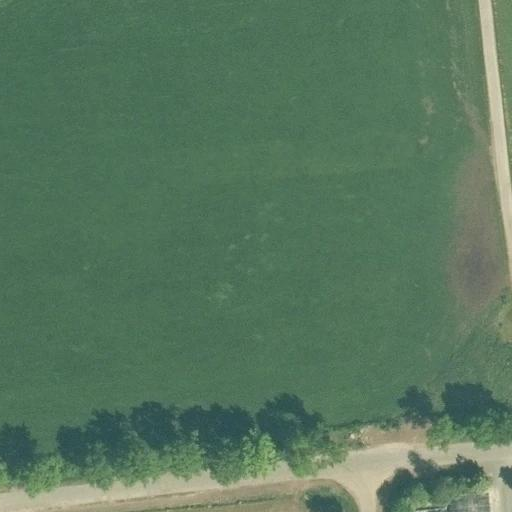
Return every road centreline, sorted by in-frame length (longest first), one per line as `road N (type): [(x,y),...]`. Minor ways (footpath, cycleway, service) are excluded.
road 1 (unclassified): [(0,501),(362,462)]
road 2 (track): [(511,232),(484,0)]
road 3 (unclassified): [(362,462),(511,447)]
